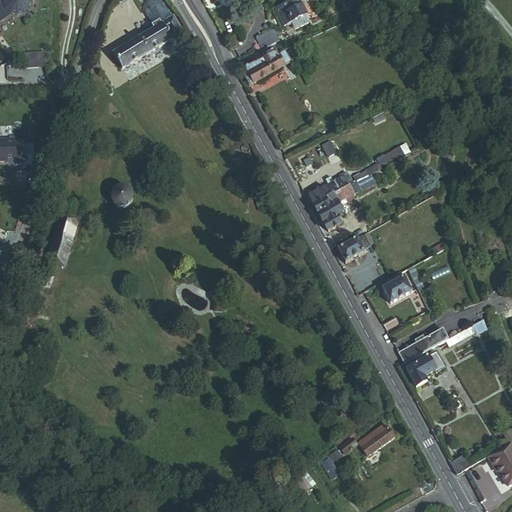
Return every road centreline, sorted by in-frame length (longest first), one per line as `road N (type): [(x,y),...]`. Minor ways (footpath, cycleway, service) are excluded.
road 1 (secondary): [(463,511),(184,0)]
road 2 (unclassified): [(74,79),(0,284)]
